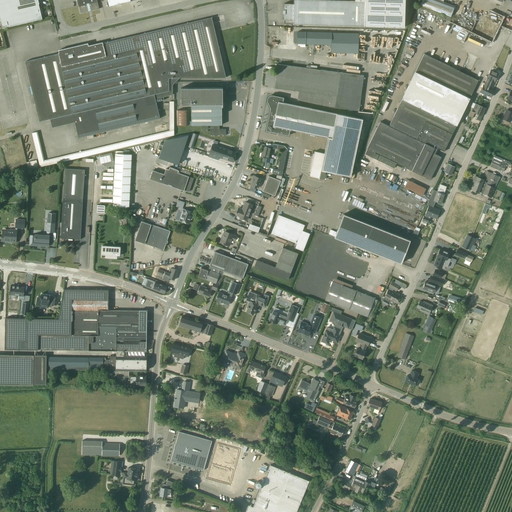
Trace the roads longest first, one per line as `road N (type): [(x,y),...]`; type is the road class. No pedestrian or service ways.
road 1 (unclassified): [(369,383),(511,53)]
road 2 (unclassified): [(178,285),(243,159),(259,75),(259,0)]
road 3 (tertiary): [(369,383),(188,310)]
road 4 (unclassified): [(142,511),(165,320)]
road 5 (tertiary): [(157,297),(99,277),(0,263)]
road 6 (tertiary): [(511,431),(465,422),(369,383)]
road 7 (unclassified): [(63,33),(205,0)]
road 8 (unclassified): [(314,511),(369,383)]
